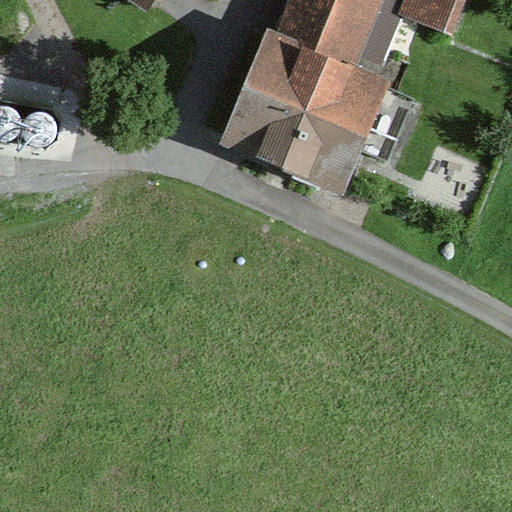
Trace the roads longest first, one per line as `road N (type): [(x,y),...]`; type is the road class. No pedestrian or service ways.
road 1 (track): [(0,166),(180,162),(511,328)]
road 2 (track): [(26,0),(46,37),(68,159)]
